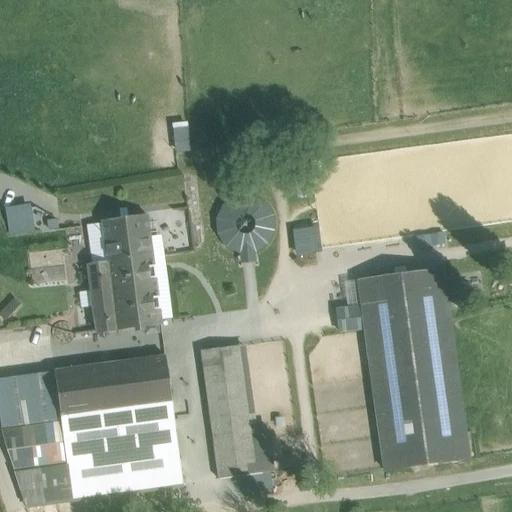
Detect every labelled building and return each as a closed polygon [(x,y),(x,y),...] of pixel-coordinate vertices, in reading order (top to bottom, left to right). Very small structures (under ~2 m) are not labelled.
[(175,151),(190,150),(188,121),(173,122),(175,151)] [(219,200),(222,250),(240,249),(240,263),(257,262),(257,249),(275,248),(272,197),(219,200)] [(8,233),(34,232),(32,203),(6,205),(8,233)] [(145,219),(100,224),(106,265),(150,259),(145,219)] [(159,325),(150,259),(106,265),(106,266),(114,331),(159,325)] [(106,266),(85,268),(94,333),(114,331),(106,266)] [(443,272),(357,283),(383,471),(469,459),(443,272)] [(236,351),(200,355),(217,483),(253,478),(236,351)] [(165,358),(54,373),(61,421),(172,406),(165,358)] [(54,373),(0,380),(0,422),(1,429),(61,421),(54,373)] [(61,421),(1,429),(25,506),(182,485),(172,406),(61,421)]
